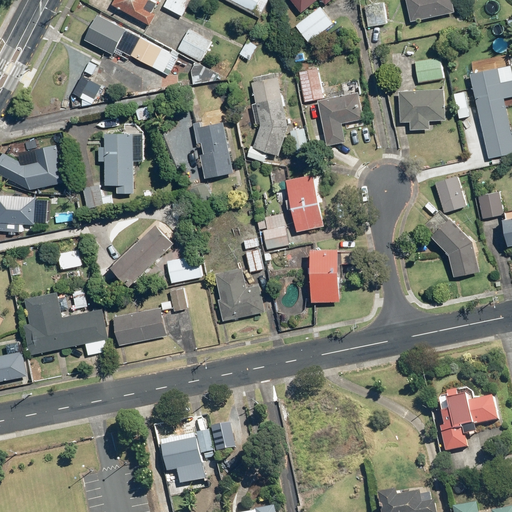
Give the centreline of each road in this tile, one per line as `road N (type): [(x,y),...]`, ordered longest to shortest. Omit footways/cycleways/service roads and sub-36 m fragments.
road 1 (residential): [(0,418),(401,337)]
road 2 (unknown): [(0,247),(176,209)]
road 3 (residential): [(401,337),(381,217),(388,190)]
